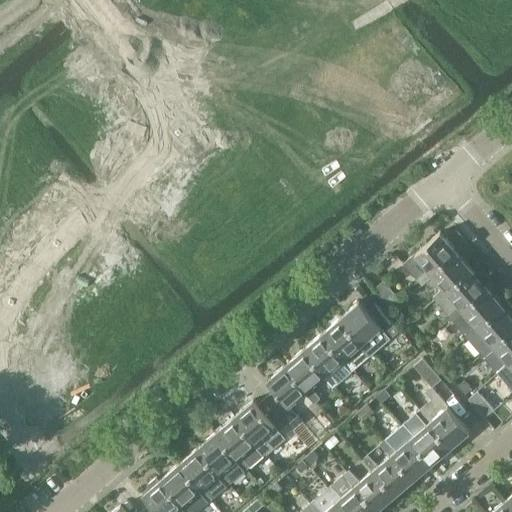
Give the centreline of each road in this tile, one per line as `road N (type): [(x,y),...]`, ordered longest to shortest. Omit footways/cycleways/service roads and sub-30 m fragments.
road 1 (residential): [(55,511),(442,183)]
road 2 (residential): [(88,0),(128,43),(181,64),(323,89),(360,105),(391,126),(442,183)]
